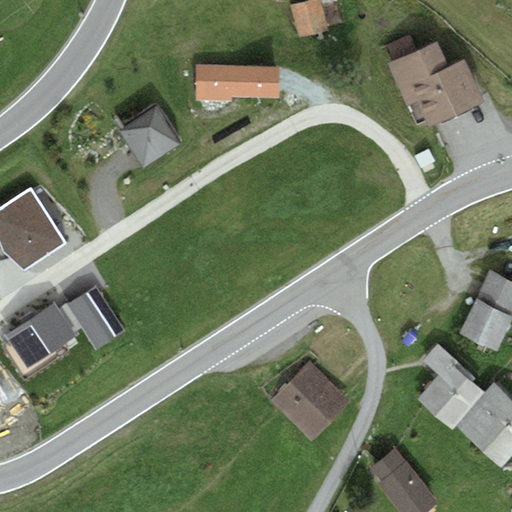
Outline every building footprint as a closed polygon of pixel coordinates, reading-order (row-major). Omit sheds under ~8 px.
[(337,0),(313,0),(290,6),(298,38),(344,26),(337,0)] [(392,61),(386,63),(406,107),(418,102),(428,125),(481,101),(463,60),(448,67),(437,41),(417,50),(410,35),(385,45),(392,61)] [(271,61),(194,70),(198,101),(229,97),(228,91),(274,85),(271,61)] [(178,143),(154,106),(118,129),(142,166),(178,143)] [(64,243),(31,189),(1,207),(0,208),(0,246),(1,251),(9,257),(22,269),(64,243)] [(1,251),(0,251),(0,259),(9,257),(1,251)] [(511,280),(489,270),(460,333),(497,350),(511,317),(511,280)] [(123,331),(96,286),(67,304),(81,328),(94,349),(123,331)] [(57,308),(53,302),(4,334),(26,367),(75,336),(73,334),(57,308)] [(81,328),(67,304),(66,303),(57,308),(73,334),(81,328)] [(438,374),(417,400),(451,429),(483,391),(472,382),(476,378),(436,344),(422,361),(438,374)] [(350,401),(309,361),(270,400),(310,441),(350,401)] [(511,453),(511,399),(493,383),(454,426),(500,467),(511,453)] [(375,483),(398,511),(424,511),(437,502),(394,448),(369,467),(379,480),(375,483)]
